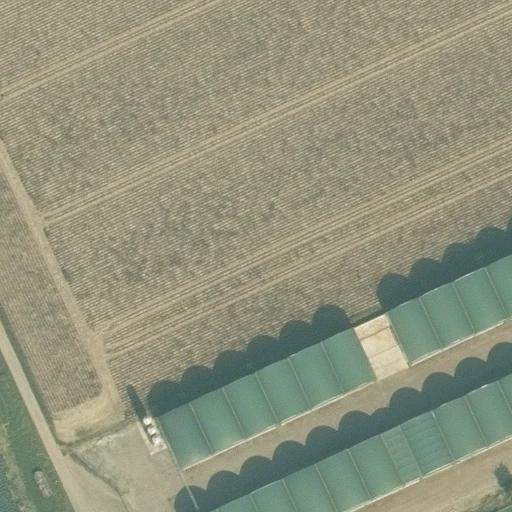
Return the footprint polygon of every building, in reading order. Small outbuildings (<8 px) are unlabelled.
[(511,256),(384,315),(408,367),(511,319),(511,256)] [(352,330),(155,420),(179,472),(376,382),(352,330)] [(511,375),(429,413),(453,465),(511,438),(511,375)] [(166,448),(151,416),(135,424),(150,456),(166,448)] [(397,428),(213,511),(350,511),(421,480),(397,428)]
